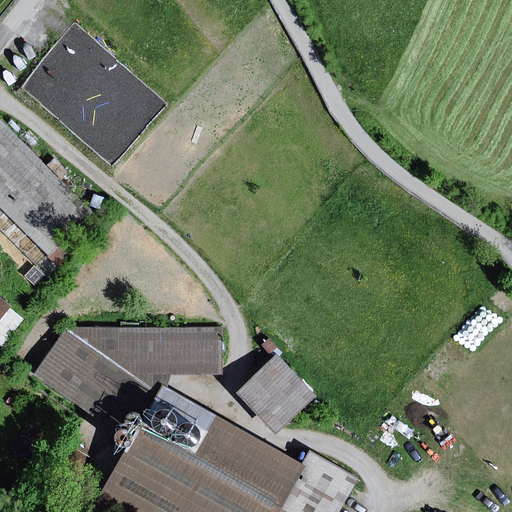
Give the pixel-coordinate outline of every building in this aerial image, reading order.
[(0,117),(0,203),(51,253),(94,210),(0,117)] [(0,303),(0,322),(9,312),(0,303)] [(223,327),(68,325),(37,371),(116,424),(164,371),(223,371),(223,327)] [(279,353),(242,388),(280,429),(317,394),(279,353)] [(277,511),(307,460),(168,383),(99,506),(110,511),(277,511)] [(307,460),(277,511),(335,511),(356,477),(312,452),(307,460)]
